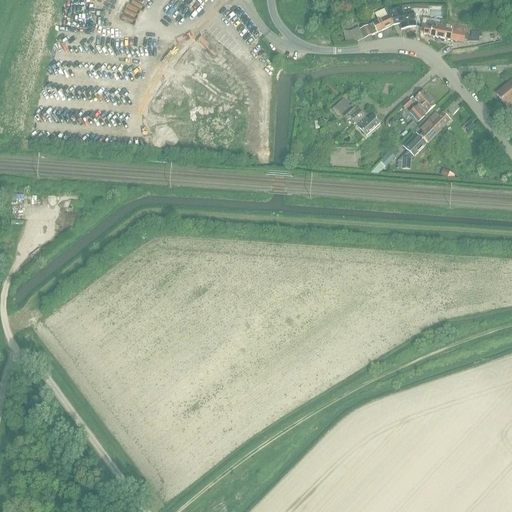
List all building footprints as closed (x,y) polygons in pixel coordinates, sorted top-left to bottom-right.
[(388,11),(389,17),(393,25),(400,24),(401,29),(416,26),(414,12),(402,15),(401,8),(388,11)] [(372,24),(368,26),(372,35),(376,33),(393,25),(389,17),(389,16),(385,9),(374,14),(377,21),(372,24)] [(440,25),(428,22),(427,27),(425,27),(423,34),(429,36),(429,37),(461,43),(463,34),(466,34),(467,29),(440,24),(440,25)] [(368,26),(359,30),(363,38),(363,39),(364,38),(372,35),(368,26)] [(511,80),(496,94),(506,107),(511,102),(511,80)] [(418,121),(435,105),(423,92),(415,99),(421,105),(417,108),(416,106),(410,112),(418,121)] [(412,103),(409,99),(402,106),(405,110),(412,103)] [(366,136),(380,124),(373,116),(368,120),(358,110),(353,104),(342,115),(347,120),(350,118),(366,136)] [(436,113),(427,122),(437,132),(449,121),(442,114),(439,117),(436,113)] [(470,121),(463,126),(468,131),(474,126),(470,121)] [(437,132),(427,122),(419,130),(423,133),(420,136),(427,143),(437,132)] [(413,157),(425,145),(415,134),(403,147),(406,150),(409,153),(403,158),(402,169),(410,170),(411,159),(413,157)] [(395,148),(381,162),(385,166),(399,152),(395,148)] [(443,169),(440,175),(446,178),(449,171),(443,169)] [(22,204),(14,206),(15,214),(24,212),(22,204)]
